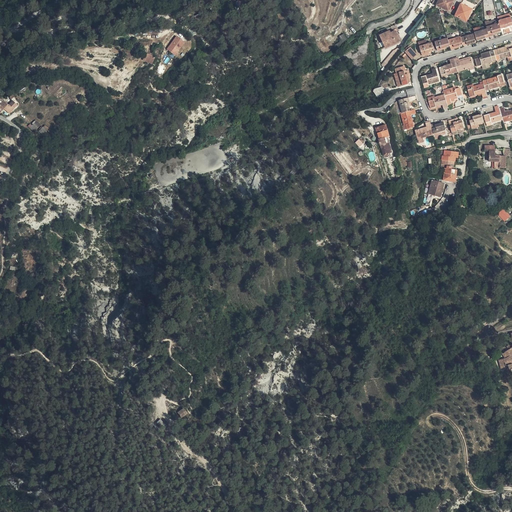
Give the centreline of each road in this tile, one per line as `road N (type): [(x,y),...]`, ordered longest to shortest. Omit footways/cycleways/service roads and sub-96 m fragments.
road 1 (residential): [(511,35),(424,62),(414,75),(430,114),(511,98)]
road 2 (track): [(235,511),(203,459),(163,425),(159,401)]
